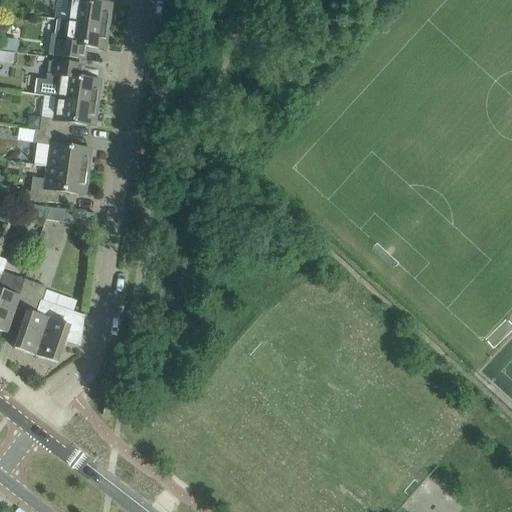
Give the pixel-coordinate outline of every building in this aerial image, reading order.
[(67,0),(70,0),(67,22),(109,28),(112,5),(86,1),(86,0),(67,0)] [(52,36),(50,54),(78,58),(86,60),(88,48),(106,50),(109,28),(67,22),(57,20),(55,36),(52,36)] [(0,41),(0,53),(8,54),(9,43),(0,41)] [(38,81),(36,96),(44,97),(56,98),(98,104),(101,82),(83,79),(85,67),(76,66),(48,62),(46,82),(38,81)] [(41,118),(39,131),(67,135),(68,123),(95,127),(98,104),(56,98),(53,120),(41,118)] [(34,166),(46,167),(88,173),(91,151),(65,147),(67,135),(39,131),(35,130),(33,144),(37,144),(34,166)] [(85,196),(88,173),(46,167),(45,180),(32,178),(29,200),(57,204),(59,192),(85,196)] [(1,188),(0,195),(0,200),(13,202),(15,190),(1,188)] [(1,201),(0,204),(0,221),(6,224),(13,203),(1,201)] [(45,221),(65,223),(66,211),(49,208),(45,221)] [(65,223),(94,227),(96,215),(66,211),(65,223)] [(0,331),(6,334),(11,323),(10,322),(20,294),(24,281),(4,274),(4,276),(0,274),(0,331)] [(10,322),(11,323),(22,327),(14,349),(35,356),(53,306),(41,302),(41,301),(45,289),(24,281),(20,294),(10,322)] [(53,306),(35,356),(57,364),(65,341),(80,346),(84,316),(53,306)] [(115,406),(104,405),(102,416),(113,417),(115,406)]
